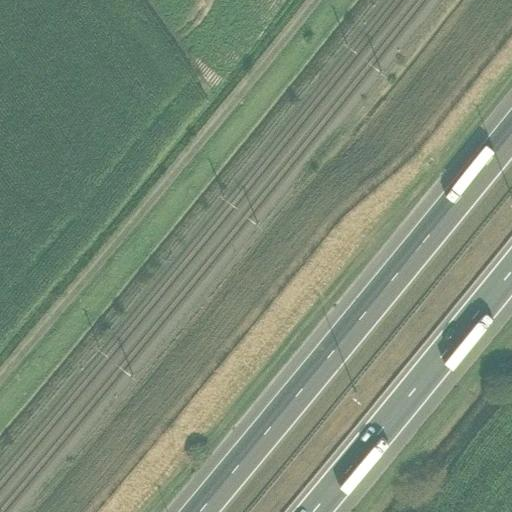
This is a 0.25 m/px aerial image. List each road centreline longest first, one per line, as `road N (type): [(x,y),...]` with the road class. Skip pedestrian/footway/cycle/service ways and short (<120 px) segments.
road 1 (motorway): [(511,135),(200,511)]
road 2 (motorway): [(313,511),(511,270)]
